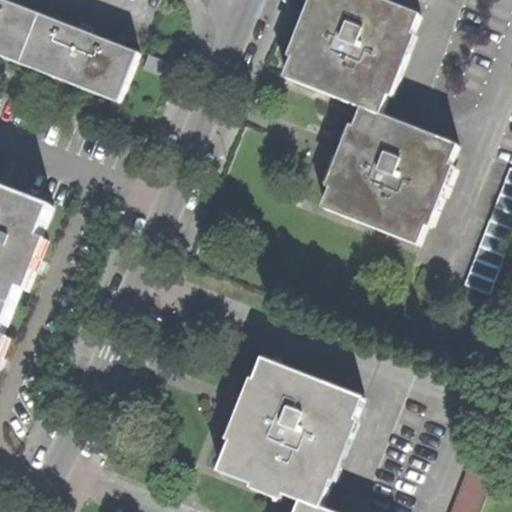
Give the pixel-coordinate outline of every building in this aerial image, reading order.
[(0,0),(0,55),(122,103),(141,56),(93,37),(96,29),(87,25),(83,23),(80,30),(0,0)] [(286,80),(364,111),(383,118),(391,98),(387,97),(410,38),(414,40),(422,18),(376,0),(317,0),(318,0),(322,2),(311,32),(299,60),(295,58),(286,80)] [(177,66),(148,56),(144,69),(172,80),(177,66)] [(325,210),(422,248),(430,229),(426,227),(449,168),(454,170),(462,149),(383,118),(364,111),(356,131),(360,132),(347,165),(337,190),(333,189),(325,210)] [(511,171),(466,287),(490,296),(511,240),(511,171)] [(56,208),(7,189),(0,206),(0,298),(17,305),(35,260),(43,263),(48,251),(53,239),(44,236),(56,208)] [(25,309),(17,305),(0,298),(0,357),(5,360),(14,335),(25,309)] [(257,484),(304,503),(323,510),(334,481),(331,480),(353,422),(357,423),(365,401),(264,362),(255,384),(259,386),(246,418),(236,445),(232,444),(220,474),(255,488),(257,484)] [(474,468),(455,511),(481,511),(496,477),(474,468)] [(327,511),(323,510),(304,503),(300,511),(327,511)]
